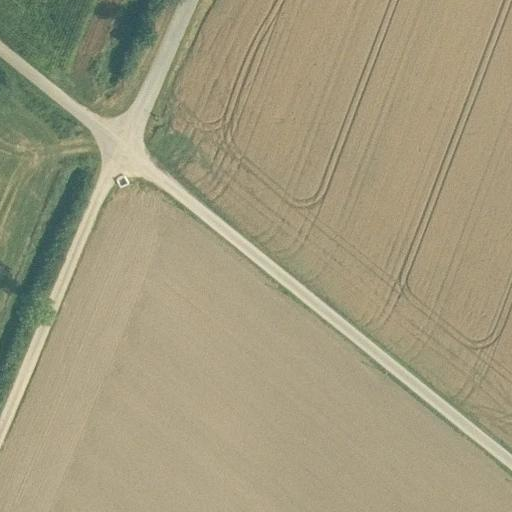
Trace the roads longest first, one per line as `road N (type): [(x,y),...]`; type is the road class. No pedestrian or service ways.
road 1 (unclassified): [(511,459),(120,144)]
road 2 (unclassified): [(120,144),(0,428)]
road 3 (unclassified): [(185,0),(120,144)]
road 4 (unclassified): [(120,144),(0,46)]
